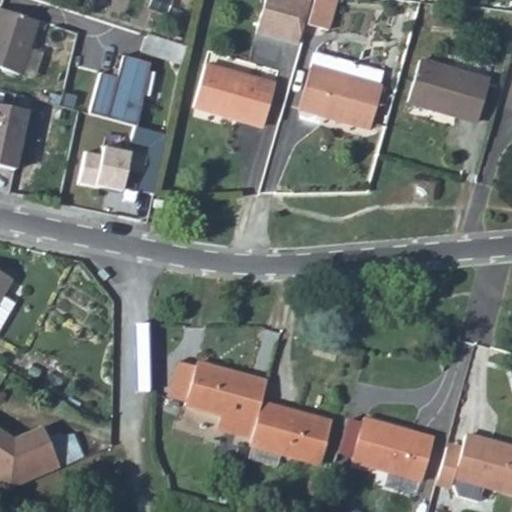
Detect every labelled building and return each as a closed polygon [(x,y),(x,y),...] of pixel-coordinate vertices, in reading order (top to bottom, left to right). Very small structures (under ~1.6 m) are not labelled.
[(268,0),(258,35),(301,48),(307,24),(313,0),(268,0)] [(313,0),(307,24),(328,31),(336,0),(313,0)] [(0,18),(0,76),(13,81),(30,27),(0,18)] [(184,51),(146,40),(140,57),(180,69),(184,51)] [(95,77),(83,118),(132,130),(147,67),(118,60),(112,82),(95,77)] [(413,60),(401,101),(473,121),(484,83),(485,79),(413,60)] [(204,66),(194,107),(264,125),(275,86),(204,66)] [(310,68),(299,108),(370,128),(380,87),(310,68)] [(0,109),(0,170),(11,173),(23,114),(0,109)] [(120,194),(128,154),(100,149),(99,156),(83,153),(77,186),(120,194)] [(115,194),(111,213),(147,221),(151,202),(115,194)] [(0,274),(0,300),(4,294),(11,281),(0,274)] [(4,294),(0,300),(0,331),(16,301),(4,294)] [(162,394),(179,399),(191,363),(173,357),(162,394)] [(179,399),(252,422),(259,399),(265,381),(192,360),(191,363),(179,399)] [(252,422),(242,455),(271,464),(276,450),(314,461),(326,420),(322,419),(259,399),(252,422)] [(362,415),(350,456),(419,475),(421,473),(432,435),(362,415)] [(0,431),(0,484),(9,491),(59,469),(41,428),(12,440),(0,431)] [(445,449),(436,478),(452,481),(454,474),(511,489),(511,445),(464,432),(458,453),(445,449)] [(456,481),(455,492),(481,496),(482,485),(456,481)]
